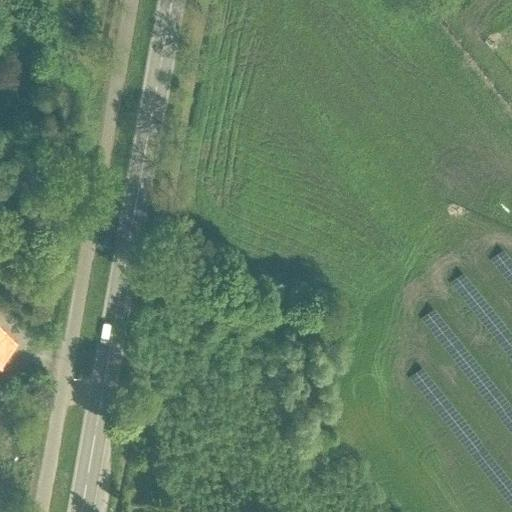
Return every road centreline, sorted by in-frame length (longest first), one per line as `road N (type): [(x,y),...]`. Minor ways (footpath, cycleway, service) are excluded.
road 1 (secondary): [(170,0),(80,511)]
road 2 (unclassified): [(130,0),(40,511)]
